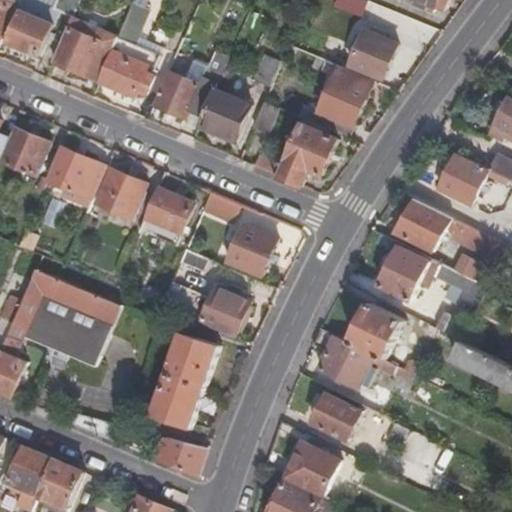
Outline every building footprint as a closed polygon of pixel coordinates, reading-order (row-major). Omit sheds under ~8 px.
[(0,0),(0,36),(3,37),(18,1),(15,0),(0,0)] [(40,0),(28,0),(25,9),(35,14),(40,1),(40,0)] [(76,16),(82,0),(59,0),(56,7),(63,10),(76,16)] [(332,0),(331,5),(356,10),(357,0),(332,0)] [(440,0),(438,6),(447,10),(451,0),(440,0)] [(63,10),(56,7),(40,1),(35,14),(58,23),(63,10)] [(121,36),(137,42),(153,8),(137,1),(131,13),(121,36)] [(35,14),(25,9),(11,40),(44,54),(58,23),(35,14)] [(115,50),(120,38),(75,17),(56,60),(102,80),(115,50)] [(401,43),(367,29),(364,35),(360,33),(353,48),(358,50),(353,64),(387,78),(401,43)] [(120,38),(115,50),(102,80),(139,96),(142,89),(150,93),(159,75),(153,72),(155,67),(152,66),(133,58),(139,43),(137,42),(121,36),(120,38)] [(158,52),(139,43),(133,58),(152,66),(158,52)] [(218,88),(233,56),(219,49),(204,82),(174,70),(159,103),(191,118),(195,109),(206,115),(218,88)] [(275,86),(285,61),(270,54),(260,79),(275,86)] [(354,136),(379,79),(328,57),(323,68),(338,74),(323,110),(307,103),(302,114),(310,117),(315,120),(334,128),(344,132),(354,136)] [(257,105),(218,88),(206,115),(203,122),(242,139),(257,105)] [(511,96),(492,134),(502,139),(505,133),(511,136),(511,96)] [(282,106),(268,100),(257,126),(271,132),(282,106)] [(5,161),(15,138),(0,132),(5,121),(0,118),(0,160),(4,162),(5,161)] [(334,128),(315,120),(312,126),(307,124),(285,175),(308,185),(315,168),(328,174),(345,136),(333,131),(334,128)] [(56,141),(20,126),(15,138),(5,161),(42,176),(56,141)] [(88,195),(101,161),(65,146),(51,180),(70,188),(88,195)] [(488,164),(461,151),(444,187),(479,206),(497,169),(494,167),(488,164)] [(258,164),(267,168),(271,159),(262,155),(258,164)] [(494,167),(497,169),(511,176),(511,160),(500,155),(494,167)] [(112,165),(101,161),(88,195),(70,188),(67,196),(95,208),(98,200),(112,165)] [(153,185),(153,183),(117,167),(102,204),(139,219),(153,185)] [(511,188),(511,177),(501,171),(497,180),(511,188)] [(40,191),(45,194),(51,180),(46,178),(40,191)] [(139,219),(148,223),(150,217),(162,189),(153,185),(139,219)] [(200,203),(163,186),(162,189),(150,217),(148,223),(144,231),(152,235),(158,221),(188,233),(200,203)] [(240,222),(247,204),(216,190),(209,208),(240,222)] [(440,248),(451,225),(456,216),(420,197),(404,230),(440,248)] [(475,225),(498,236),(502,226),(481,215),(475,225)] [(502,250),(506,241),(498,236),(475,225),(456,216),(451,225),(502,250)] [(275,280),(291,242),(249,224),(233,262),(275,280)] [(38,235),(30,231),(24,245),(32,249),(38,235)] [(434,261),(404,246),(384,283),(416,299),(434,261)] [(210,272),(215,259),(192,249),(186,262),(210,272)] [(461,271),(492,286),(500,271),(468,255),(461,271)] [(480,312),(492,286),(461,271),(442,261),(437,272),(470,289),(463,304),(480,312)] [(0,365),(0,389),(17,396),(22,384),(28,387),(38,362),(25,357),(34,336),(101,364),(126,304),(41,268),(6,350),(0,365)] [(172,308),(241,337),(256,300),(244,295),(232,290),(221,285),(216,298),(178,281),(170,300),(167,306),(172,308)] [(232,290),(244,295),(247,289),(235,284),(232,290)] [(157,302),(167,306),(170,300),(160,296),(157,302)] [(379,353),(391,359),(409,320),(375,303),(356,342),(379,353)] [(452,331),(467,338),(475,322),(447,309),(439,325),(452,331)] [(427,333),(446,342),(452,331),(439,325),(433,322),(427,333)] [(356,342),(324,327),(316,342),(330,349),(322,366),(363,386),(375,362),(379,353),(356,342)] [(171,373),(210,387),(225,345),(185,331),(171,373)] [(445,344),(460,352),(467,338),(452,331),(446,342),(445,344)] [(511,382),(511,360),(467,338),(460,352),(458,356),(511,382)] [(418,384),(423,375),(409,368),(391,359),(379,353),(375,362),(406,378),(418,384)] [(409,368),(423,375),(427,365),(415,358),(409,368)] [(196,428),(210,387),(171,373),(157,415),(196,428)] [(415,391),(418,384),(406,378),(403,385),(415,391)] [(354,439),(370,410),(332,391),(318,421),(354,439)] [(395,423),(397,418),(371,405),(370,410),(395,423)] [(77,422),(121,441),(127,425),(81,412),(77,422)] [(6,449),(11,437),(0,432),(0,464),(3,465),(10,450),(6,449)] [(167,445),(170,436),(165,434),(162,443),(167,445)] [(201,474),(210,447),(170,436),(167,445),(161,457),(201,474)] [(418,437),(409,453),(431,465),(440,450),(418,437)] [(290,475),(328,493),(346,456),(309,438),(290,475)] [(10,479),(45,495),(60,457),(31,445),(26,459),(20,456),(10,479)] [(75,508),(90,470),(60,457),(45,495),(75,508)] [(314,511),(322,497),(288,480),(271,511),(314,511)] [(176,511),(179,508),(146,494),(138,511),(176,511)]
